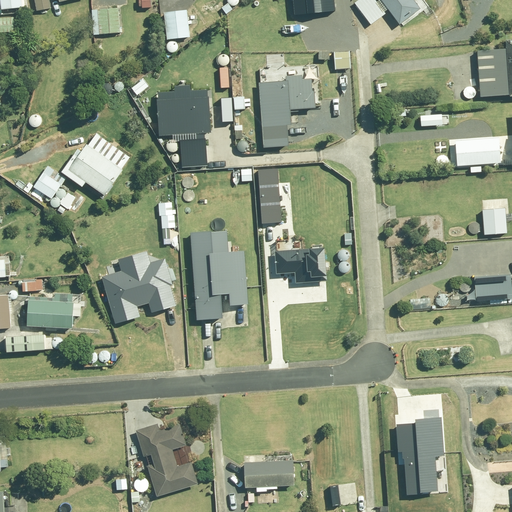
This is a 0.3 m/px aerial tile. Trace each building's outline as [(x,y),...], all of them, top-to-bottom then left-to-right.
[(22,0),(0,0),(0,5),(0,11),(23,9),(22,0)] [(49,0),(33,0),(36,12),(51,9),(49,0)] [(376,25),(389,13),(377,0),(361,0),(357,3),(376,25)] [(385,0),(405,25),(425,9),(418,0),(385,0)] [(119,8),(92,11),(94,35),(121,33),(119,8)] [(164,13),(166,41),(190,38),(188,11),(164,13)] [(0,18),(0,34),(25,32),(23,17),(0,18)] [(511,94),(511,49),(483,51),(486,96),(511,94)] [(231,68),(220,68),(221,89),(232,88),(231,68)] [(296,111),(322,107),(317,76),(261,84),(270,148),(296,144),(293,124),(298,124),(296,111)] [(214,91),(196,92),(196,86),(182,87),(182,94),(183,97),(164,99),(166,136),(186,134),(187,140),(188,167),(213,165),(211,137),(200,138),(200,134),(217,133),(214,91)] [(442,116),(418,116),(419,127),(443,126),(442,116)] [(112,195),(137,156),(101,134),(89,153),(85,151),(73,171),(112,195)] [(463,166),(506,163),(505,138),(462,141),(463,166)] [(56,199),(70,178),(53,166),(39,187),(56,199)] [(253,181),(252,169),(241,170),(242,182),(253,181)] [(74,210),(81,198),(72,193),(65,205),(74,210)] [(489,235),(511,233),(510,208),(487,210),(489,235)] [(190,231),(197,321),(223,319),(221,293),(226,293),(227,299),(232,299),(232,305),(248,304),(245,253),(230,254),(228,231),(213,232),(213,230),(190,231)] [(11,260),(0,260),(0,278),(12,278),(11,260)] [(28,293),(47,290),(45,280),(27,282),(28,293)] [(511,296),(511,280),(481,281),(481,296),(511,296)] [(449,305),(449,295),(437,295),(437,306),(449,305)] [(0,329),(16,328),(14,296),(0,296),(0,329)] [(85,317),(86,304),(35,299),(32,324),(78,329),(79,316),(85,317)] [(24,350),(49,349),(48,337),(23,338),(24,350)] [(186,423),(164,429),(162,423),(141,429),(148,455),(157,453),(160,462),(154,464),(163,494),(203,483),(197,460),(183,464),(178,447),(191,444),(186,423)] [(11,442),(0,442),(0,469),(6,469),(6,465),(13,464),(11,442)] [(299,458),(249,462),(251,486),(301,481),(299,458)] [(0,511),(9,511),(9,490),(0,490),(0,511)]
